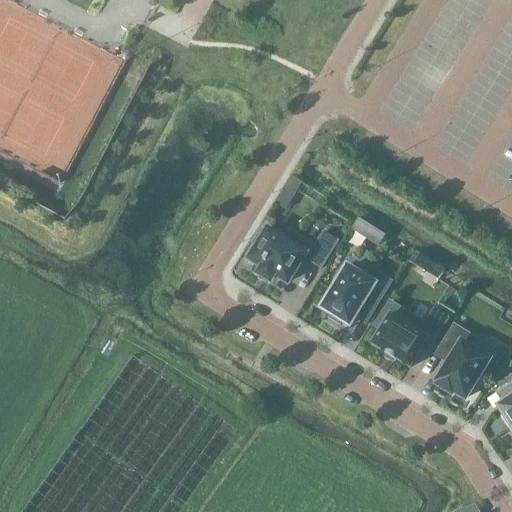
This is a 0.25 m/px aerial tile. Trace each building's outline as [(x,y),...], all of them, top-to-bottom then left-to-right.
[(415,79),(428,85),(441,55),(417,46),(408,68),(418,72),(415,79)] [(286,184),(294,189),(299,180),(291,176),(286,184)] [(359,220),(353,230),(378,246),(385,236),(359,220)] [(267,233),(262,230),(253,245),(257,248),(250,261),(263,269),(259,275),(270,283),(274,276),(287,284),(295,271),(298,274),(308,258),(311,260),(310,262),(321,270),(338,242),(324,233),(315,247),(303,239),(297,250),(268,232),(267,233)] [(416,253),(411,262),(417,266),(423,257),(416,253)] [(345,271),(341,268),(332,283),(337,285),(322,309),(325,311),(322,315),(340,326),(342,322),(349,326),(357,313),(369,320),(392,282),(379,274),(373,284),(347,268),(345,271)] [(380,332),(372,346),(410,369),(423,348),(429,351),(448,320),(434,311),(426,323),(390,301),(373,328),(380,332)] [(477,339),(455,325),(440,350),(453,358),(438,383),(439,384),(438,386),(451,395),(453,392),(465,400),(473,387),(475,389),(483,376),(480,375),(489,361),(470,349),(477,339)] [(511,383),(500,392),(506,402),(498,408),(503,416),(501,418),(508,430),(511,427),(511,383)]
